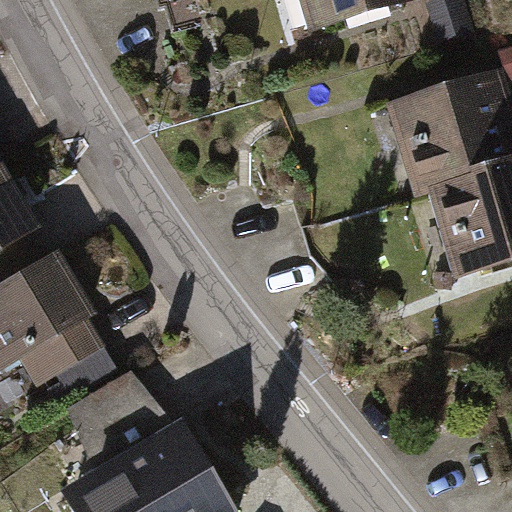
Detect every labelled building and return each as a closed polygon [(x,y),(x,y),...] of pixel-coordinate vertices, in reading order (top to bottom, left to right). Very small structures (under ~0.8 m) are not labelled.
[(306,0),(325,52),(427,16),(431,14),(425,0),(306,0)] [(431,14),(427,16),(441,57),(475,46),(461,4),(431,14)] [(511,57),(502,60),(509,89),(511,88),(511,57)] [(386,120),(418,211),(431,207),(511,178),(511,128),(495,82),(386,120)] [(0,192),(14,184),(0,162),(0,192)] [(511,178),(431,207),(463,297),(511,280),(511,178)] [(14,184),(0,192),(0,276),(52,242),(14,184)] [(113,354),(64,274),(0,312),(0,399),(28,383),(38,399),(113,354)] [(231,511),(182,430),(170,438),(146,399),(141,402),(126,378),(75,408),(114,474),(71,499),(79,511),(231,511)]
